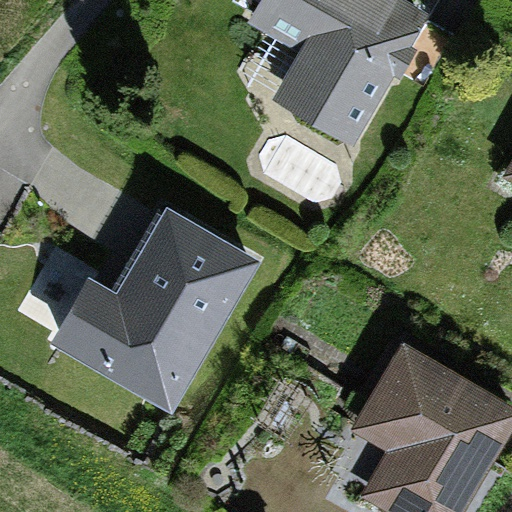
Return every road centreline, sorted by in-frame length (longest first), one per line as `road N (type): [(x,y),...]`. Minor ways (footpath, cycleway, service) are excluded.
road 1 (residential): [(156,511),(0,427)]
road 2 (residential): [(0,111),(95,0)]
